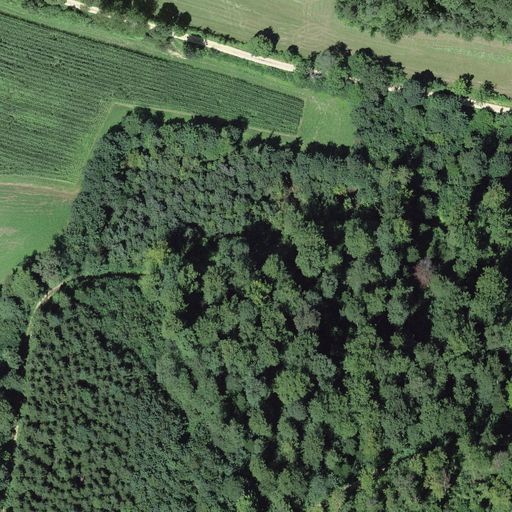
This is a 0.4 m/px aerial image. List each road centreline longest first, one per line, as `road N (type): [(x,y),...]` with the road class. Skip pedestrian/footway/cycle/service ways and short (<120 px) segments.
road 1 (track): [(511,235),(378,225),(197,267),(53,287),(32,314),(1,511)]
road 2 (track): [(60,0),(305,72),(511,113)]
road 3 (track): [(511,435),(383,469),(312,511)]
